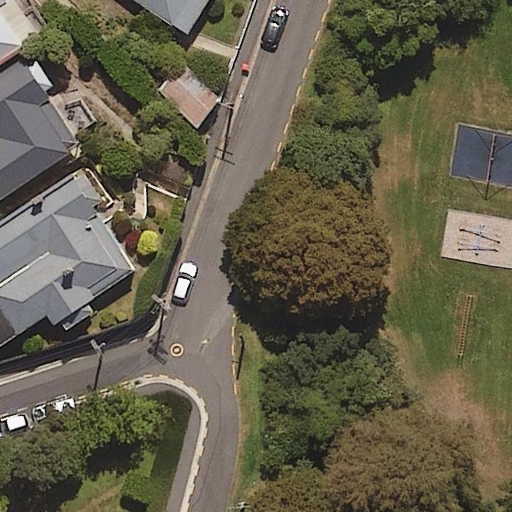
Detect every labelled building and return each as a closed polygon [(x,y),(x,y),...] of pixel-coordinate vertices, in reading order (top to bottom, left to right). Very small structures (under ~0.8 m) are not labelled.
[(0,0),(0,57),(42,29),(21,0),(0,0)] [(138,0),(188,31),(208,0),(138,0)] [(0,203),(88,144),(24,50),(0,66),(0,203)] [(221,97),(186,68),(162,96),(196,125),(221,97)] [(137,267),(79,174),(0,224),(0,342),(52,309),(57,318),(137,267)]
